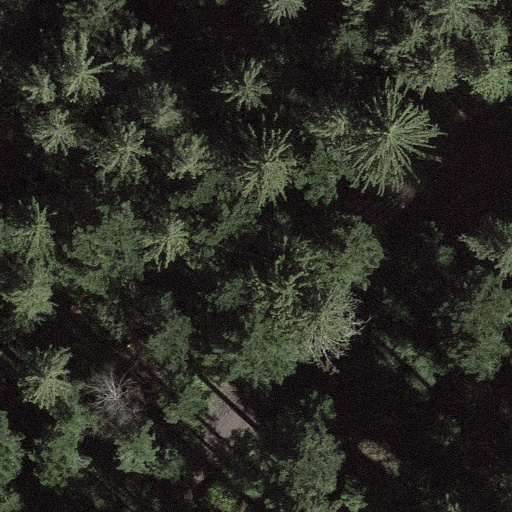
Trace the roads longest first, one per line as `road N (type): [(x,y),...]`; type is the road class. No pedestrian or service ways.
road 1 (track): [(511,204),(303,389),(179,511)]
road 2 (track): [(246,511),(303,389)]
